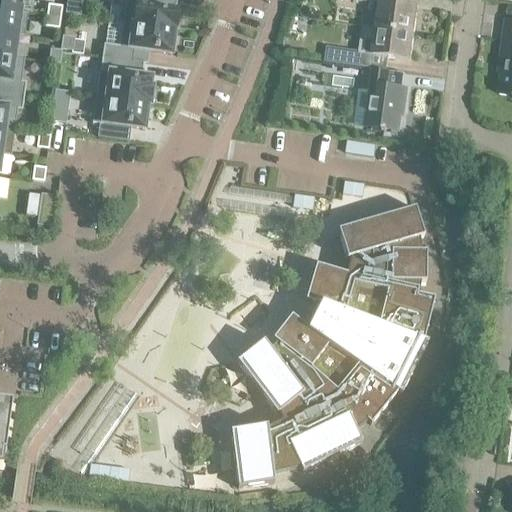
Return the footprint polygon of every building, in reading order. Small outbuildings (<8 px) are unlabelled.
[(0,0),(0,11),(20,14),(21,0),(0,0)] [(82,0),(69,0),(67,16),(80,18),(82,0)] [(127,0),(124,24),(178,31),(182,1),(171,0),(127,0)] [(379,17),(377,30),(415,36),(419,10),(383,5),(375,4),(373,16),(379,17)] [(49,7),(47,18),(60,20),(61,9),(49,7)] [(0,34),(17,37),(20,14),(0,11),(0,34)] [(58,30),(60,20),(47,18),(46,28),(58,30)] [(511,21),(506,21),(501,63),(504,63),(500,95),(511,96),(511,21)] [(175,54),(178,31),(124,24),(121,48),(106,46),(104,61),(145,66),(149,67),(151,51),(175,54)] [(415,36),(377,30),(365,29),(362,53),(328,48),(326,62),(388,71),(390,58),(411,61),(415,36)] [(0,57),(23,61),(23,60),(14,59),(17,37),(0,34),(0,57)] [(64,39),(62,51),(73,52),(74,40),(64,39)] [(61,53),(50,52),(49,64),(59,65),(61,53)] [(0,95),(23,98),(25,85),(20,84),(23,61),(0,57),(0,95)] [(101,71),(98,99),(150,106),(154,76),(144,74),(145,66),(104,61),(103,71),(101,71)] [(365,69),(362,91),(372,92),(367,127),(399,132),(402,107),(405,108),(407,89),(403,88),(405,75),(391,73),(365,69)] [(70,96),(56,94),(52,123),(66,125),(70,96)] [(0,132),(13,134),(16,111),(21,112),(23,98),(0,95),(0,132)] [(146,132),(150,106),(98,99),(94,123),(103,125),(103,126),(132,130),(146,132)] [(132,130),(103,126),(101,140),(130,143),(132,130)] [(0,155),(10,157),(13,134),(0,132),(0,155)] [(50,139),(39,137),(38,150),(48,151),(50,139)] [(33,183),(44,184),(45,171),(35,170),(33,183)] [(342,196),(362,199),(364,187),(350,185),(344,184),(342,196)] [(41,196),(37,227),(52,229),(56,198),(41,196)] [(292,209),(313,212),(315,200),(294,196),(294,198),(293,205),(292,209)] [(347,262),(350,261),(347,277),(316,268),(305,303),(320,309),(309,331),(291,318),(274,342),(276,347),(271,353),(263,344),(237,364),(276,417),(278,415),(281,424),(267,432),(267,429),(231,433),(238,490),(274,485),(273,476),(301,469),(302,473),(361,445),(355,432),(367,423),(370,426),(398,394),(401,396),(428,343),(425,341),(434,300),(419,296),(421,284),(426,284),(427,253),(421,253),(419,241),(424,239),(414,209),(338,232),(346,257),(347,262)] [(0,465),(1,466),(1,459),(0,459),(0,452),(5,453),(12,404),(0,402),(0,465)] [(130,471),(90,466),(88,479),(128,484),(130,471)]
